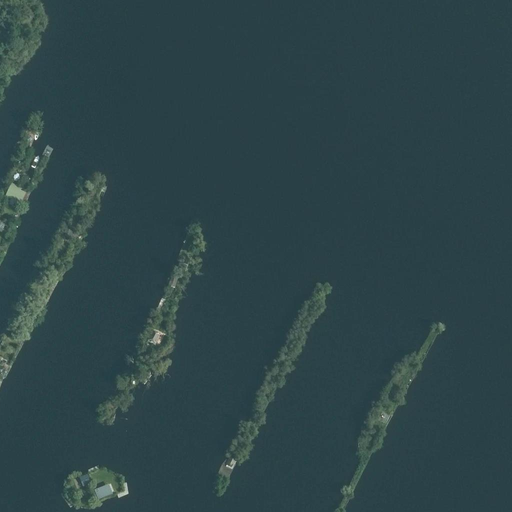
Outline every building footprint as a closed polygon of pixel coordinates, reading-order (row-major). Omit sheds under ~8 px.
[(30,123),(27,130),(34,132),(36,125),(30,123)] [(12,184),(6,197),(15,201),(21,189),(12,184)] [(66,229),(64,235),(76,239),(78,233),(66,229)] [(179,265),(177,274),(185,276),(188,267),(179,265)] [(172,277),(169,285),(175,287),(178,279),(172,277)] [(153,331),(149,340),(156,343),(161,334),(153,331)] [(231,455),(227,463),(234,466),(238,459),(231,455)] [(88,475),(80,478),(83,487),(91,483),(88,475)] [(103,487),(95,490),(99,500),(107,497),(103,487)]
